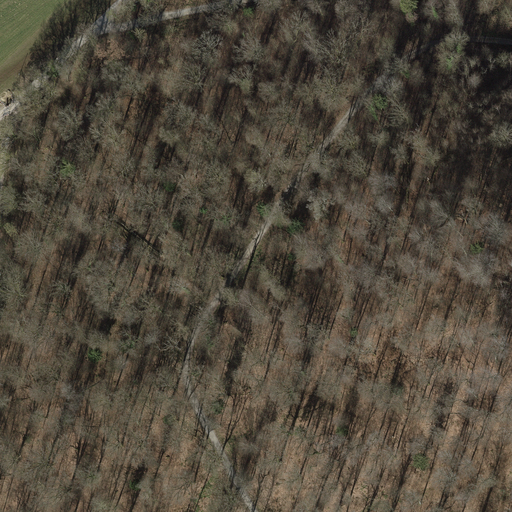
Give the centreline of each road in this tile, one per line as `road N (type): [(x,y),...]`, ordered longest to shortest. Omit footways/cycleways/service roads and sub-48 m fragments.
road 1 (track): [(256,511),(189,386),(190,347),(297,182),(381,78),(440,41),(511,44)]
road 2 (unclassified): [(124,0),(0,116)]
road 3 (track): [(246,0),(94,27)]
